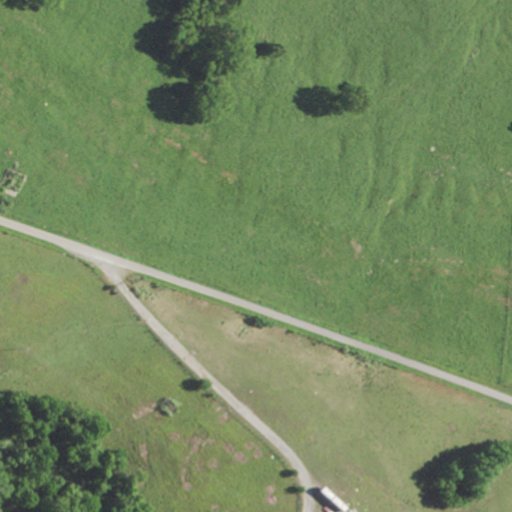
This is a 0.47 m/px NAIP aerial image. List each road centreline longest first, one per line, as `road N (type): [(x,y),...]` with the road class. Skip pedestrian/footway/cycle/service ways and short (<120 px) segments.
road 1 (residential): [(0,218),(511,399)]
road 2 (residential): [(303,511),(303,470),(124,294),(104,254)]
